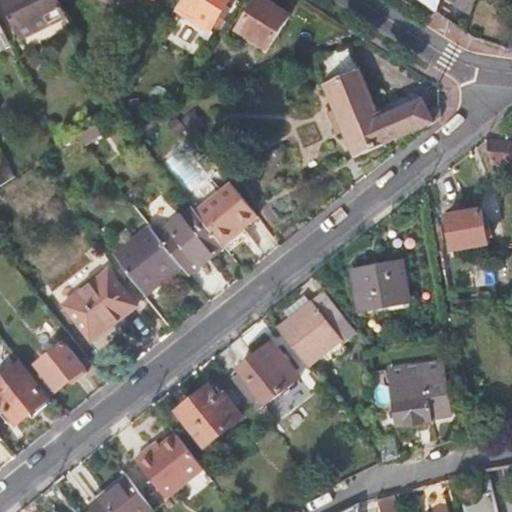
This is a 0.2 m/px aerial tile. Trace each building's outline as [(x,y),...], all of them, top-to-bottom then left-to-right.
[(2,0),(18,31),(64,6),(60,0),(2,0)] [(184,0),(177,11),(211,33),(232,0),(184,0)] [(269,50),(291,17),(264,0),(257,0),(238,30),(269,50)] [(445,0),(457,8),(462,0),(445,0)] [(477,18),(471,37),(476,41),(487,45),(493,28),(477,18)] [(433,124),(427,110),(421,98),(383,115),(381,110),(376,113),(345,47),(312,63),(355,159),(433,124)] [(440,108),(427,110),(433,124),(441,118),(440,108)] [(104,135),(97,126),(79,137),(87,147),(104,135)] [(511,143),(508,144),(486,142),(490,165),(511,163),(511,143)] [(0,169),(0,187),(16,177),(10,163),(0,169)] [(258,217),(231,184),(196,212),(222,246),(258,217)] [(223,247),(194,210),(193,209),(158,237),(159,239),(181,266),(181,267),(188,275),(223,247)] [(452,254),(486,249),(482,216),(447,220),(452,254)] [(181,266),(159,239),(151,230),(151,228),(115,257),(116,258),(145,295),(181,266)] [(362,310),(410,302),(404,264),(356,272),(362,310)] [(65,307),(93,342),(137,307),(109,271),(65,307)] [(342,342),(328,326),(337,318),(322,299),(314,307),(305,297),(285,314),(292,323),(280,333),(285,339),(309,369),(342,342)] [(285,339),(274,347),(300,379),(310,370),(309,369),(285,339)] [(240,370),(267,405),(300,379),(272,344),(240,370)] [(39,367),(59,392),(72,381),(75,384),(88,372),(66,345),(39,367)] [(443,363),(424,366),(428,388),(447,385),(443,363)] [(19,365),(0,379),(0,411),(3,408),(17,426),(29,416),(32,420),(52,404),(19,365)] [(400,428),(434,422),(433,417),(452,414),(447,385),(428,388),(424,366),(391,372),(395,401),(400,428)] [(206,447),(242,418),(224,395),(218,400),(209,387),(178,412),(206,447)] [(205,470),(177,435),(154,454),(150,450),(137,461),(168,500),(205,470)] [(98,511),(155,511),(130,480),(95,507),(98,511)] [(497,511),(493,495),(461,504),(463,511),(497,511)]
